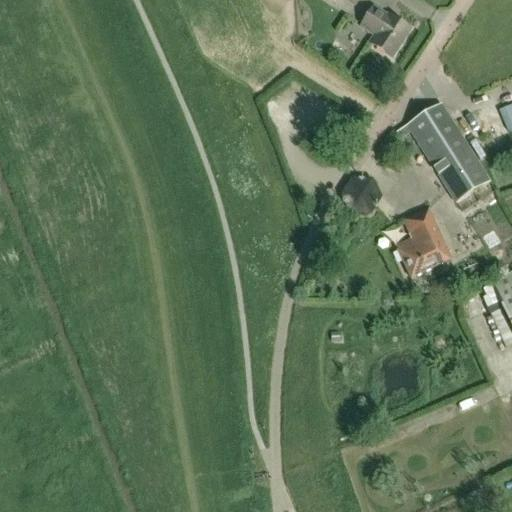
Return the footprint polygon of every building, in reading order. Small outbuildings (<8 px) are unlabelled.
[(392,59),(410,32),(387,16),(387,17),(373,8),(360,28),(373,37),(368,45),(392,61),(393,60),(392,59)] [(399,142),(411,135),(456,206),(490,184),(440,106),(395,135),(399,142)] [(511,130),(511,106),(499,111),(508,132),(511,130)] [(381,199),(371,181),(351,180),(340,197),(350,214),(370,215),(381,199)] [(469,208),(488,242),(509,230),(490,196),(469,208)] [(450,261),(428,211),(402,223),(411,241),(395,249),(410,281),(450,261)] [(511,273),(490,284),(511,331),(511,273)]
